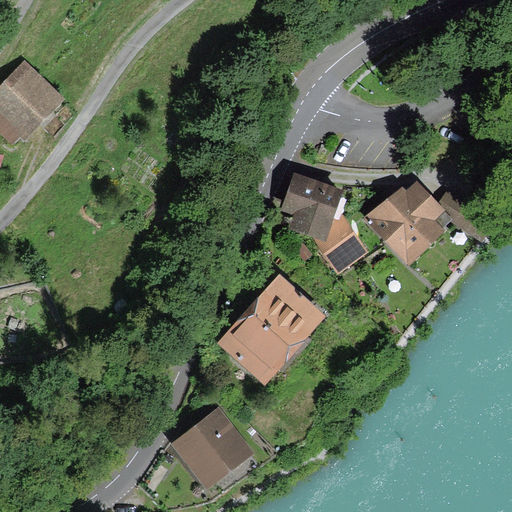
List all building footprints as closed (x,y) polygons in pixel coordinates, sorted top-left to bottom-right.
[(58,100),(23,67),(0,90),(0,129),(9,139),(18,129),(24,135),(58,100)] [(288,225),(312,232),(340,212),(345,195),(341,194),(343,186),(293,169),(280,208),(292,212),(288,225)] [(401,184),(362,215),(408,261),(449,221),(454,215),(443,204),(417,178),(406,189),(401,184)] [(449,221),(482,240),(490,226),(445,201),(443,204),(454,215),(449,221)] [(369,249),(341,211),(340,212),(312,232),(309,234),(338,273),(369,249)] [(313,253),(303,239),(294,246),(304,260),(313,253)] [(302,350),(312,338),(307,333),(325,311),(277,270),(248,304),(302,350)] [(283,372),(302,350),(248,304),(216,339),(264,381),(277,367),(283,372)] [(206,488),(254,451),(218,404),(170,442),(206,488)]
